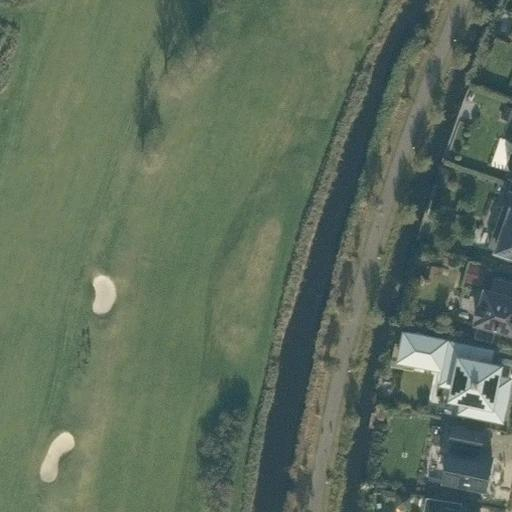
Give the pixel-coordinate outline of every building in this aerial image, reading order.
[(511,190),(509,189),(489,246),(508,253),(507,256),(511,258),(511,190)] [(478,302),(475,316),(479,317),(478,320),(479,320),(480,320),(476,336),(492,340),(495,328),(511,332),(511,282),(496,278),(493,287),(492,291),(487,290),(483,304),(478,302)] [(500,417),(508,380),(496,377),(499,365),(487,363),(490,351),(452,344),(445,381),(456,383),(454,395),(466,397),(463,409),(500,417)] [(481,446),(484,432),(454,426),(451,440),(453,441),(451,448),(450,448),(444,480),(486,489),(492,457),(478,454),(479,446),(481,446)] [(424,511),(460,511),(462,502),(427,496),(424,511)]
